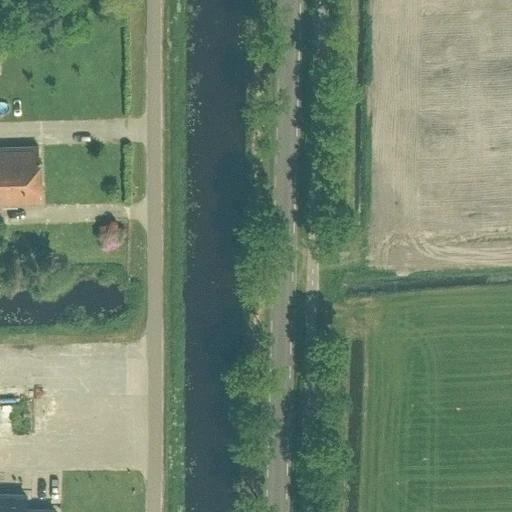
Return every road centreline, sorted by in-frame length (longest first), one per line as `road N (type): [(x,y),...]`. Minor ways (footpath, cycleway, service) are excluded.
road 1 (secondary): [(277,511),(291,0)]
road 2 (unclassified): [(152,511),(150,0)]
